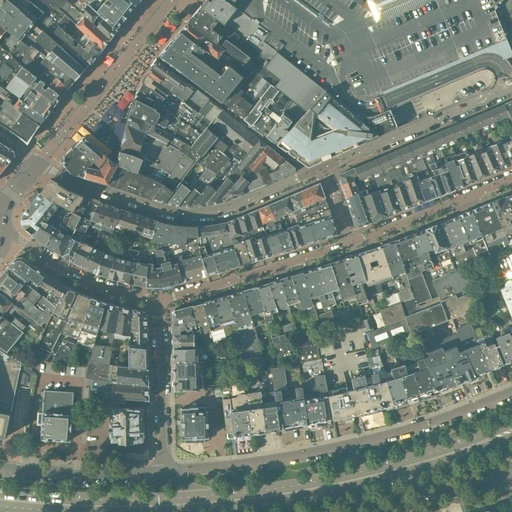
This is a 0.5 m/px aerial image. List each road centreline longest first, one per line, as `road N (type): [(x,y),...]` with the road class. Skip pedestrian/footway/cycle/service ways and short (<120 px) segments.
road 1 (residential): [(511,391),(288,458),(164,472)]
road 2 (primary): [(511,429),(308,488),(205,502)]
road 3 (residential): [(38,160),(68,178),(182,212),(224,207),(324,166)]
road 4 (primary): [(205,502),(0,499)]
road 5 (residential): [(324,166),(511,89)]
road 6 (residential): [(348,242),(160,298)]
road 7 (residential): [(511,178),(348,242)]
road 8 (residential): [(160,298),(164,472)]
road 9 (residential): [(160,298),(73,276),(5,230)]
road 10 (residential): [(164,472),(0,465)]
road 11 (residential): [(368,511),(501,470)]
